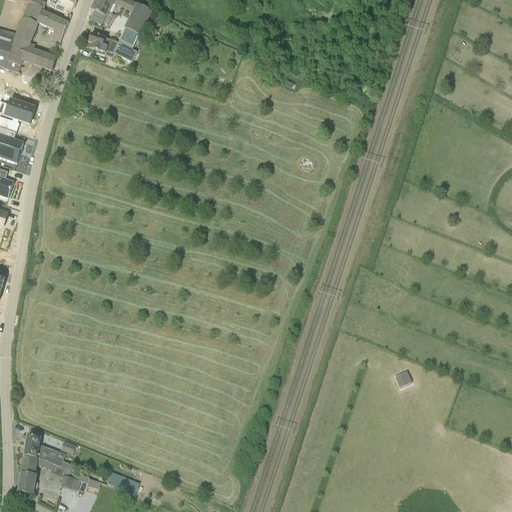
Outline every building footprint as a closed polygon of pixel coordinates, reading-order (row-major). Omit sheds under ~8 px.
[(28,4),(23,18),(36,24),(42,8),(40,8),(41,3),(42,0),(70,0),(70,1),(76,4),(77,0),(11,0),(16,1),(28,4)] [(139,37),(151,13),(136,5),(137,4),(128,0),(96,0),(96,2),(110,9),(114,1),(134,11),(124,30),(139,37)] [(106,18),(110,9),(96,2),(91,11),(94,13),(91,20),(102,26),(105,18),(106,18)] [(42,13),(37,24),(38,25),(53,32),(51,37),(52,37),(61,41),(62,41),(68,25),(42,13)] [(30,45),(38,25),(37,24),(36,24),(23,18),(16,35),(7,62),(21,68),(24,61),(30,45)] [(0,68),(5,70),(7,62),(16,35),(0,30),(0,68)] [(90,45),(89,49),(98,52),(97,54),(105,57),(107,52),(114,54),(114,55),(132,64),(137,53),(118,44),(100,38),(100,37),(99,37),(98,38),(91,35),(88,44),(90,45)] [(35,46),(30,45),(24,61),(53,71),(57,59),(33,51),(35,46)] [(21,68),(7,62),(5,70),(18,74),(21,68)] [(0,128),(13,133),(17,134),(20,125),(19,125),(18,125),(19,122),(30,126),(35,110),(11,101),(10,103),(9,106),(0,103),(0,128)] [(0,159),(17,165),(24,144),(15,140),(17,134),(13,133),(0,128),(0,159)] [(0,197),(8,200),(14,184),(5,181),(7,174),(0,171),(0,197)] [(405,373),(395,379),(400,389),(411,383),(405,373)] [(28,437),(24,457),(37,459),(54,466),(54,465),(61,468),(63,463),(48,457),(50,453),(43,451),(44,447),(40,447),(41,439),(28,437)] [(73,456),(75,448),(64,443),(61,451),(73,456)] [(21,474),(18,494),(32,496),(34,490),(37,490),(38,484),(35,483),(36,476),(34,476),(36,464),(52,470),(54,466),(37,459),(24,457),(23,457),(20,474),(21,474)] [(65,478),(62,488),(71,490),(74,480),(65,478)] [(138,489),(110,478),(107,486),(134,497),(138,489)] [(100,490),(102,484),(91,481),(90,487),(100,490)]
